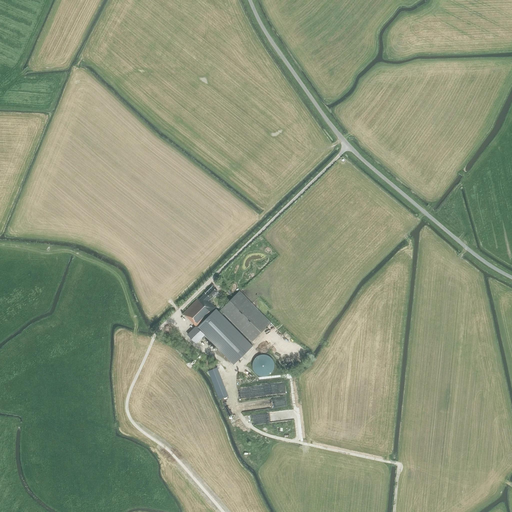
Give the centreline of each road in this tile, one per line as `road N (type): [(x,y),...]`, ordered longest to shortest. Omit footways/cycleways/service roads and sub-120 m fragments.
road 1 (unclassified): [(486,262),(348,146),(249,0)]
road 2 (track): [(255,346),(232,369),(243,419),(273,437),(398,464),(394,511)]
